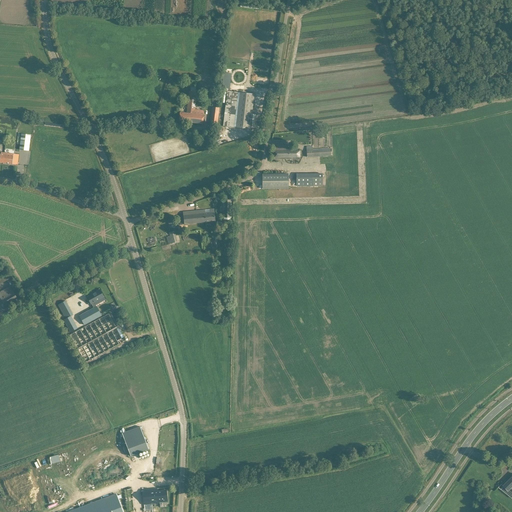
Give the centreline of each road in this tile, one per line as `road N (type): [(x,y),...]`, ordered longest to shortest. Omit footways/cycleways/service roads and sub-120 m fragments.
road 1 (unclassified): [(128,224),(260,171),(290,0)]
road 2 (unclassified): [(180,511),(181,407),(133,240)]
road 3 (unclassified): [(125,217),(51,50),(43,0)]
road 4 (unclassified): [(0,314),(133,240)]
road 5 (secondary): [(421,511),(483,423),(511,399)]
road 6 (unclassified): [(125,217),(0,176)]
